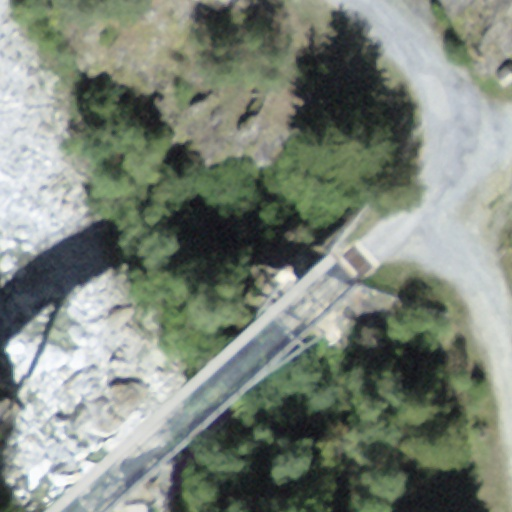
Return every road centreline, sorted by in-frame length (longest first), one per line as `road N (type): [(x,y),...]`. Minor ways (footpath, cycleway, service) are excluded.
road 1 (unclassified): [(78,511),(456,159)]
road 2 (track): [(456,159),(475,290),(508,351),(511,391)]
road 3 (track): [(456,159),(453,95),(416,49),(354,0)]
